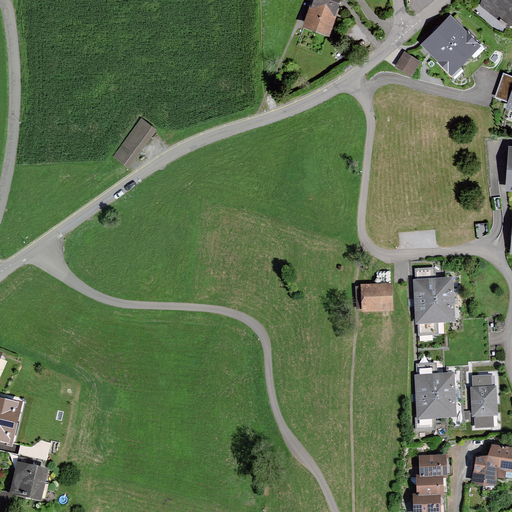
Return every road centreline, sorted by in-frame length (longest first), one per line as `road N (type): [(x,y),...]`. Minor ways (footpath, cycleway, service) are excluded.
road 1 (residential): [(335,511),(283,428),(266,343),(252,323),(223,309),(110,301),(34,248)]
road 2 (residential): [(34,248),(178,149),(292,109),(348,78)]
road 3 (residential): [(511,283),(495,253),(480,247),(390,255),(366,242),(371,108),(348,78)]
road 4 (residential): [(0,204),(14,129),(14,54),(3,0)]
